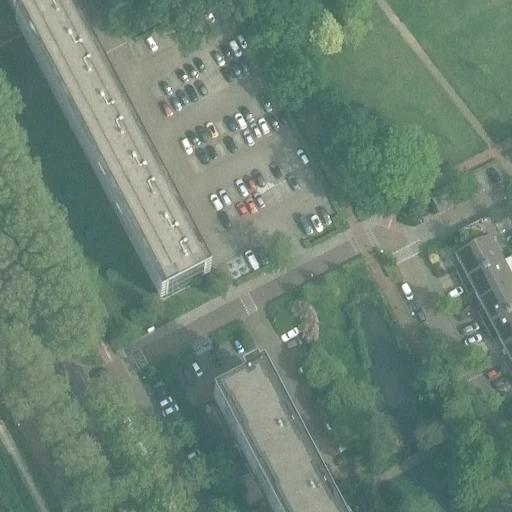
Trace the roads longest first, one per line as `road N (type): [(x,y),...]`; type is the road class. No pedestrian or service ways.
road 1 (residential): [(109,366),(389,231)]
road 2 (residential): [(511,432),(501,430),(389,231)]
road 3 (residential): [(185,511),(109,366)]
road 4 (tertiary): [(70,385),(0,247)]
road 5 (tertiary): [(132,511),(70,385)]
road 6 (residential): [(389,231),(411,236),(501,188)]
